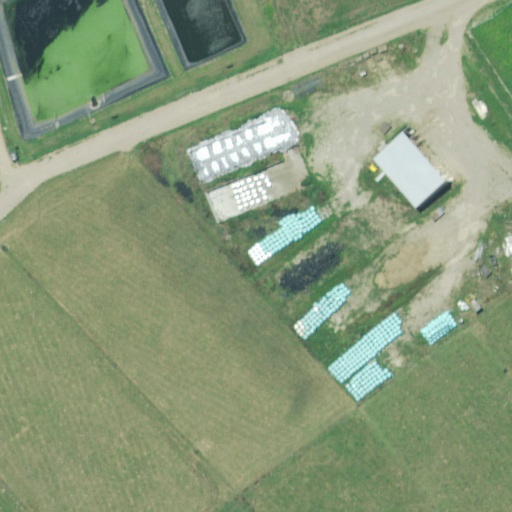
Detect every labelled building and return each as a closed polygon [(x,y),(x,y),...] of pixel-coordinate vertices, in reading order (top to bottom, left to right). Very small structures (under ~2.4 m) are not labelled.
[(283,150),(270,120),(192,155),(205,185),(283,150)] [(441,169),(423,149),(393,176),(411,196),(441,169)] [(312,187),(299,155),(207,192),(220,225),(312,187)] [(308,193),(238,233),(257,265),(326,224),(308,193)] [(356,260),(338,233),(279,272),(297,299),(356,260)]
